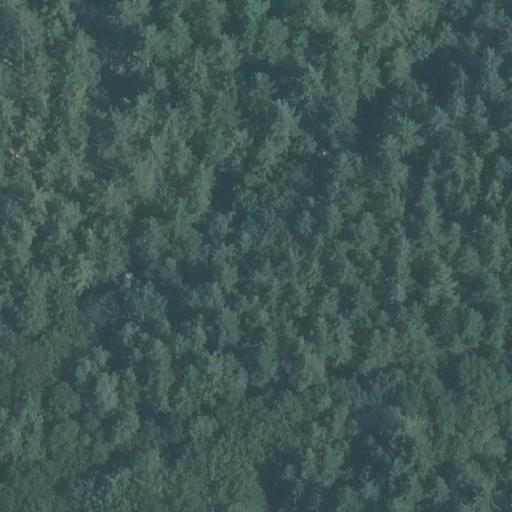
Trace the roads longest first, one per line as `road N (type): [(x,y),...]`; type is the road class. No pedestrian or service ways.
road 1 (track): [(163,283),(412,109),(511,17)]
road 2 (track): [(83,511),(385,432),(511,420)]
road 3 (track): [(66,0),(163,283)]
road 4 (track): [(0,377),(103,327),(163,283)]
